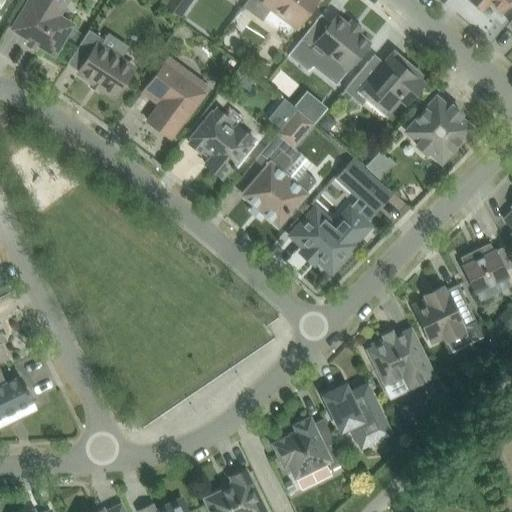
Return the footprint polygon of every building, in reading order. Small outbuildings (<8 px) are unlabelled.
[(29,0),(12,28),(28,38),(45,48),(45,49),(55,55),(59,48),(73,24),(54,12),(61,0),(29,0)] [(171,0),(166,8),(180,17),(191,0),(171,0)] [(246,0),(244,4),(262,17),(270,6),(276,11),(279,6),(300,22),(309,10),(316,0),(246,0)] [(511,0),(471,0),(479,6),(482,9),(489,0),(503,11),(506,7),(508,9),(511,4),(511,0)] [(306,33),(288,54),(307,70),(308,70),(324,58),(328,54),(348,70),(371,42),(360,33),(364,29),(351,18),(348,23),(337,14),(328,25),(318,17),(306,33)] [(79,71),(101,85),(116,95),(134,69),(100,46),(105,39),(89,29),(68,62),(79,70),(79,71)] [(351,81),(344,90),(362,105),(377,87),(394,102),(400,96),(407,102),(409,99),(423,83),(408,71),(410,68),(399,58),(395,63),(389,59),(386,63),(379,71),(368,61),(355,77),(351,81)] [(146,85),(141,92),(158,105),(148,120),(171,137),(183,121),(204,92),(165,63),(159,70),(147,86),(146,85)] [(240,65),(231,76),(247,88),(256,78),(240,65)] [(257,65),(254,74),(267,78),(270,68),(257,65)] [(307,93),(295,107),(297,108),(313,122),(325,108),(307,93)] [(437,96),(406,130),(417,140),(413,145),(425,155),(427,156),(430,152),(441,162),(472,127),(460,116),(462,114),(462,113),(453,105),(452,104),(449,107),(437,96)] [(212,111),(204,121),(191,137),(193,138),(189,142),(200,151),(204,147),(213,154),(205,163),(223,177),(230,168),(231,169),(244,154),(252,144),(250,143),(254,138),(217,108),(213,112),(212,111)] [(297,108),(277,133),(294,147),(315,123),(313,122),(297,108)] [(327,114),(320,123),(329,131),(334,125),(333,119),(327,114)] [(266,167),(243,194),(254,203),(267,215),(278,224),(316,180),(308,173),(302,174),(294,182),(283,173),(291,164),(291,158),(281,150),(266,167)] [(379,151),(365,166),(379,179),(395,163),(389,157),(388,159),(379,151)] [(353,160),(337,178),(359,198),(364,203),(374,211),(390,194),(353,160)] [(316,207),(291,235),(304,246),(319,260),(332,272),(356,244),(355,242),(368,228),(353,215),(364,203),(359,198),(348,210),(346,208),(333,223),(316,207)] [(495,250),(463,266),(475,291),(479,299),(510,283),(511,282),(511,255),(507,246),(496,251),(495,250)] [(426,298),(413,305),(428,336),(442,330),(447,340),(452,351),(483,335),(476,320),(458,284),(446,289),(444,290),(443,286),(425,295),(426,298)] [(498,317),(485,330),(492,336),(497,341),(498,342),(511,329),(498,317)] [(411,328),(384,341),(381,343),(380,342),(377,342),(375,343),(373,345),(374,347),(368,350),(385,384),(403,375),(409,387),(434,375),(411,328)] [(492,336),(489,339),(492,346),(497,341),(492,336)] [(0,417),(32,401),(28,391),(29,390),(27,385),(25,386),(20,376),(5,383),(0,374),(1,374),(1,373),(1,372),(0,372),(0,417)] [(437,380),(425,386),(431,398),(443,392),(437,380)] [(362,445),(362,446),(369,443),(368,442),(382,435),(383,436),(389,433),(389,432),(390,431),(367,383),(354,389),(355,391),(350,394),(345,384),(342,385),(326,392),(326,393),(323,394),(341,430),(351,425),(361,445),(362,445)] [(277,442),(274,444),(285,468),(286,467),(287,467),(291,465),(292,466),(296,476),(297,475),(322,464),(327,462),(329,468),(331,467),(335,466),(341,463),(336,450),(337,450),(340,448),(324,419),(313,424),(310,418),(308,419),(305,418),(298,421),(297,424),(295,425),(298,432),(288,437),(285,436),(278,439),(277,442)] [(211,511),(266,511),(246,469),(231,476),(234,484),(205,498),(208,504),(211,511)] [(291,480),(284,483),(289,492),(295,489),(291,480)] [(163,511),(156,511),(155,510),(153,505),(140,511),(189,511),(184,502),(163,511)]
